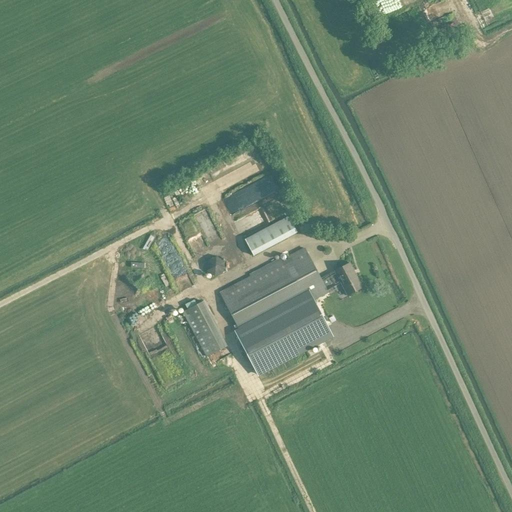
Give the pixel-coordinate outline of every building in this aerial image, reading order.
[(266,151),(249,156),(253,167),(269,161),(266,151)] [(201,211),(212,235),(223,230),(212,206),(201,211)] [(255,256),(297,234),(289,218),(247,241),(255,256)] [(168,248),(178,240),(172,232),(162,240),(168,248)] [(364,288),(351,264),(335,272),(336,272),(321,279),(305,249),(221,293),(243,335),(245,338),(315,301),(329,293),(328,291),(342,284),(348,296),(364,288)] [(164,310),(178,301),(172,291),(158,300),(164,310)] [(333,336),(315,301),(245,338),(243,335),(239,337),(258,375),(333,336)] [(228,347),(204,302),(184,313),(208,358),(228,347)] [(146,305),(134,312),(137,319),(150,312),(146,305)]
